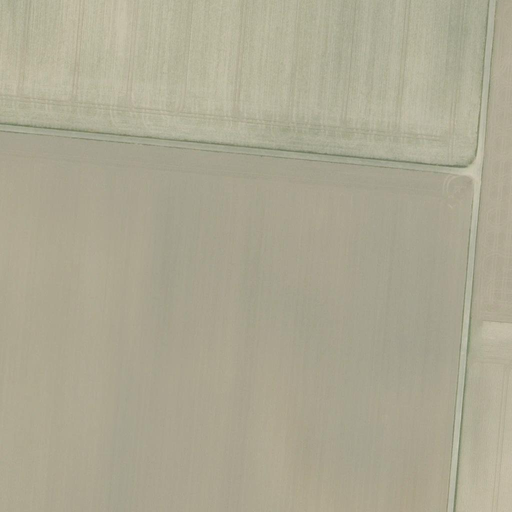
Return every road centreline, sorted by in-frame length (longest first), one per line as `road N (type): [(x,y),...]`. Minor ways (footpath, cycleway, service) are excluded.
road 1 (unclassified): [(0,128),(481,175)]
road 2 (unclassified): [(481,175),(455,511)]
road 3 (unclassified): [(497,0),(481,175)]
